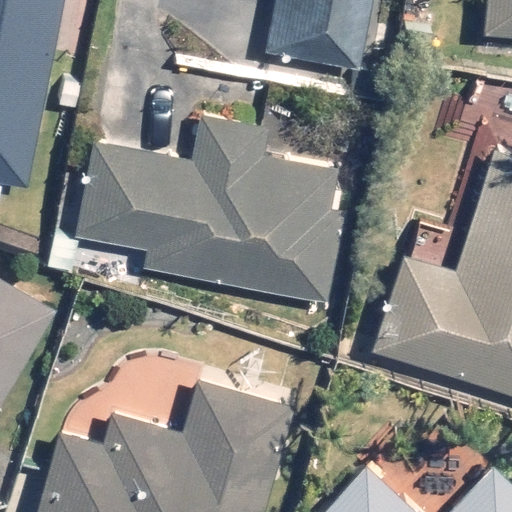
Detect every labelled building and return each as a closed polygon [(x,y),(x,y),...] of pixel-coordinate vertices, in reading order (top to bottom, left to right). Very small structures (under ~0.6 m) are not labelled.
[(31,170),(61,0),(0,0),(0,183),(3,165),(31,170)] [(374,0),(278,0),(272,37),(365,52),(374,0)] [(511,0),(487,0),(485,20),(511,21),(511,0)] [(272,145),(277,113),(202,101),(195,143),(104,128),(88,224),(150,235),(146,257),(332,288),(347,199),(332,196),(339,156),(272,145)] [(410,234),(377,334),(511,378),(511,124),(498,120),(456,250),(410,234)] [(0,392),(59,297),(0,260),(0,392)] [(200,366),(188,415),(118,397),(110,428),(64,417),(39,511),(262,511),(293,389),(200,366)] [(445,503),(380,439),(307,511),(511,511),(511,473),(493,455),(445,503)]
